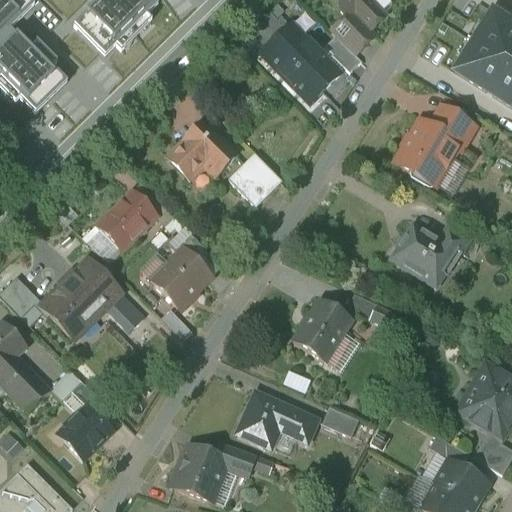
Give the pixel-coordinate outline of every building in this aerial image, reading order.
[(109,0),(99,0),(73,18),(94,51),(128,29),(127,27),(112,5),(109,0)] [(134,0),(119,0),(112,5),(127,27),(144,15),(134,0)] [(369,0),(325,0),(346,21),(347,22),(352,18),(368,35),(369,34),(386,18),(369,1),(369,0)] [(511,27),(492,15),(472,45),(511,70),(511,27)] [(3,25),(0,19),(0,56),(0,57),(31,39),(18,16),(3,25)] [(352,18),(347,22),(346,21),(331,36),(335,40),(343,48),(354,59),(374,40),(369,34),(368,35),(352,18)] [(339,78),(290,29),(261,58),(309,107),(339,78)] [(335,40),(325,50),(333,58),(343,48),(335,40)] [(511,70),(472,45),(453,75),(486,96),(489,91),(494,94),(491,99),(511,112),(511,70)] [(354,59),(343,48),(333,58),(331,59),(349,77),(361,66),(354,59)] [(476,131),(442,111),(430,132),(419,126),(411,140),(408,141),(402,151),(403,154),(394,169),(410,178),(411,182),(429,193),(434,191),(456,154),(461,157),(476,131)] [(225,149),(203,126),(183,146),(172,157),(194,180),(203,170),(214,181),(235,160),(225,149)] [(15,134),(0,142),(0,164),(4,171),(28,157),(15,134)] [(281,186),(254,159),(229,184),(255,211),(281,186)] [(131,196),(96,231),(122,258),(157,223),(151,216),(131,196)] [(174,223),(159,208),(151,216),(157,223),(165,232),(174,223)] [(470,243),(447,229),(437,246),(456,258),(459,254),(462,256),(470,243)] [(437,246),(412,231),(391,265),(424,286),(433,273),(443,279),(456,258),(437,246)] [(184,232),(167,249),(177,260),(183,254),(193,264),(204,253),(184,232)] [(177,260),(151,286),(178,313),(210,281),(193,264),(183,254),(177,260)] [(87,265),(41,310),(74,344),(75,343),(73,341),(117,297),(119,299),(120,298),(87,265)] [(39,304),(16,282),(0,297),(0,301),(21,322),(39,304)] [(351,325),(320,305),(292,346),(324,367),(351,325)] [(422,330),(376,309),(369,324),(405,341),(412,327),(421,331),(422,330)] [(192,336),(172,324),(167,328),(183,345),(192,336)] [(3,326),(0,328),(0,388),(28,417),(50,396),(33,378),(30,381),(12,363),(26,350),(3,326)] [(511,422),(511,386),(485,370),(458,417),(501,442),(511,422)] [(101,406),(81,386),(71,396),(86,412),(87,411),(92,415),(101,406)] [(255,398),(237,439),(270,453),(278,435),(306,447),(316,425),(255,398)] [(86,412),(79,419),(77,417),(65,429),(67,431),(58,439),(82,464),(111,435),(92,415),(87,411),(86,412)] [(358,425),(329,412),(321,429),(351,442),(358,425)] [(497,447),(486,440),(475,459),(488,467),(486,471),(502,480),(511,462),(511,458),(499,451),(497,447)] [(447,448),(436,441),(428,453),(440,460),(447,448)] [(255,460),(221,447),(216,461),(226,465),(225,468),(249,477),(255,460)] [(216,461),(188,451),(181,471),(176,473),(171,488),(173,492),(211,506),(225,468),(226,465),(216,461)] [(487,489),(448,465),(434,489),(472,511),(478,501),(480,502),(487,489)] [(69,511),(27,469),(0,495),(0,511),(69,511)] [(434,489),(419,511),(471,511),(472,511),(434,489)] [(419,511),(395,498),(387,511),(388,511),(419,511)]
